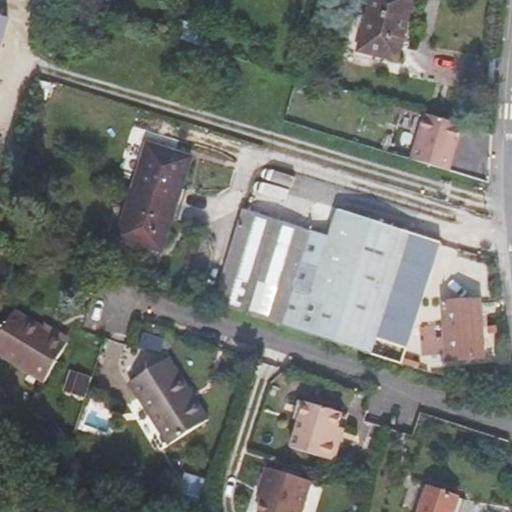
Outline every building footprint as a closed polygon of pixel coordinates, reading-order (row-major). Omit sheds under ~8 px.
[(413,0),(371,0),(359,51),(398,61),(413,0)] [(0,50),(9,21),(0,18),(0,50)] [(463,124),(425,113),(411,159),(450,170),(463,124)] [(191,158),(148,145),(132,192),(176,205),(191,158)] [(176,205),(132,192),(119,236),(162,249),(176,205)] [(330,238),(244,210),(215,304),(314,335),(403,363),(441,243),(339,210),(330,238)] [(459,302),(443,303),(447,359),(485,356),(481,305),(460,307),(459,302)] [(65,342),(42,328),(11,311),(0,331),(0,356),(43,381),(65,342)] [(43,324),(42,328),(65,342),(68,338),(43,324)] [(196,401),(167,357),(129,381),(158,426),(196,401)] [(330,442),(335,428),(340,412),(303,401),(290,447),(333,459),(338,444),(330,442)] [(343,429),(335,428),(330,442),(338,444),(343,429)] [(257,511),(300,511),(310,479),(264,466),(256,495),(262,497),(257,511)] [(185,472),(175,507),(191,511),(196,511),(206,477),(185,472)] [(449,511),(456,492),(425,482),(415,511),(449,511)] [(458,511),(464,495),(456,492),(449,511),(458,511)]
